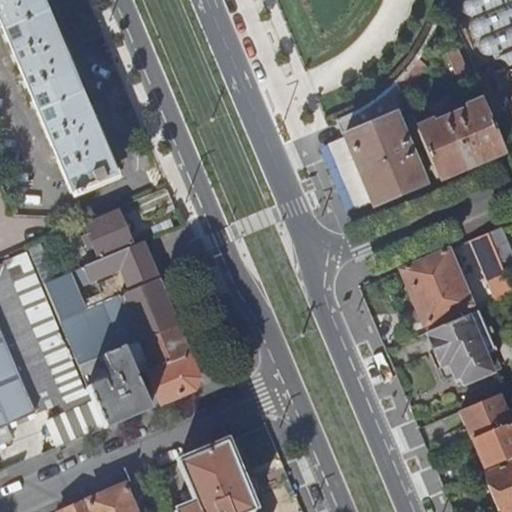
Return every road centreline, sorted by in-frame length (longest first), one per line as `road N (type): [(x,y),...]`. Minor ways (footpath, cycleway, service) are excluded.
road 1 (primary): [(121,0),(292,382)]
road 2 (residential): [(292,382),(0,505)]
road 3 (primary): [(316,264),(206,0)]
road 4 (primary): [(405,511),(317,302),(316,264)]
road 5 (residential): [(511,183),(316,264)]
road 6 (primary): [(292,382),(347,511)]
